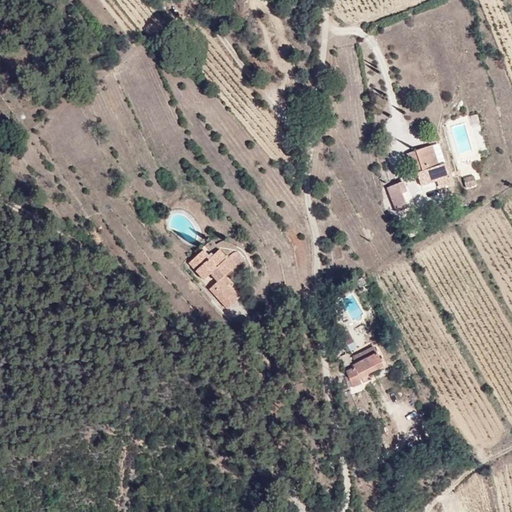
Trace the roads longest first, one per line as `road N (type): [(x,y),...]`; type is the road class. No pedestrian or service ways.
road 1 (unclassified): [(325,0),(306,187),(317,309),(348,474),(341,511)]
road 2 (unclassified): [(309,511),(309,482),(249,384),(184,314),(40,215),(0,198)]
